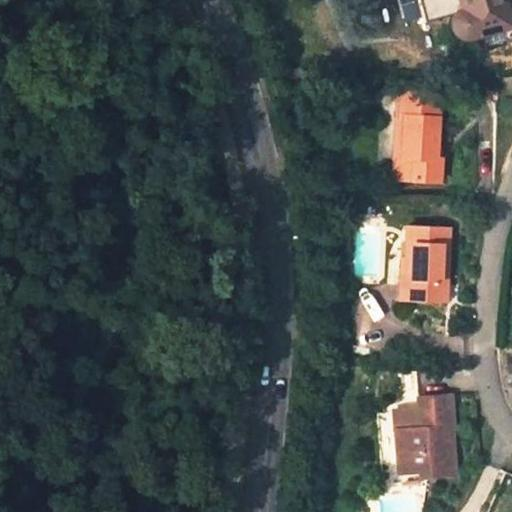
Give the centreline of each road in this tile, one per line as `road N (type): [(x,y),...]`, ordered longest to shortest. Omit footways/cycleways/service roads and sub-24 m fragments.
road 1 (tertiary): [(209,0),(263,166),(275,251),(276,350),(260,511)]
road 2 (residential): [(511,448),(481,389),(479,266),(511,170)]
